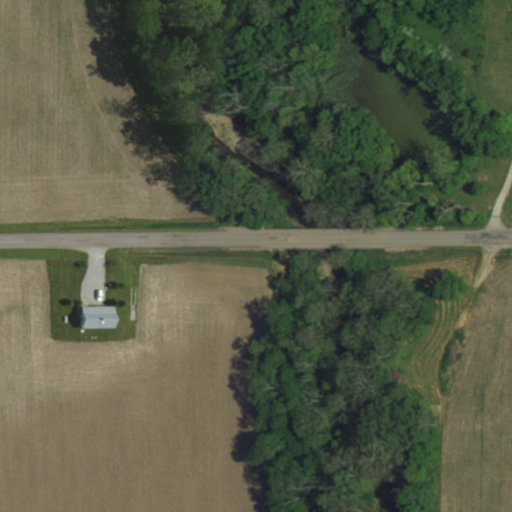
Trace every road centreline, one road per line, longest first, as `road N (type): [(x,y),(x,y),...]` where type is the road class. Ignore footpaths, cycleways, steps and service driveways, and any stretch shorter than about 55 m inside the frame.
road 1 (residential): [(0,239),(262,238)]
road 2 (residential): [(376,237),(511,236)]
